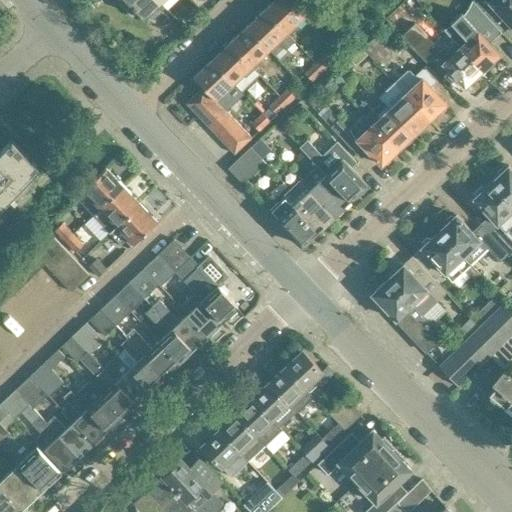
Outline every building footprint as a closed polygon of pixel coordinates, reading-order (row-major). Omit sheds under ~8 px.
[(114,0),(132,19),(139,13),(144,19),(161,3),(158,0),(114,0)] [(289,0),(273,0),(264,9),(286,32),(287,31),(290,34),(298,27),(295,24),(303,16),(309,21),(319,11),(308,0),(292,0),(291,2),(289,0)] [(511,0),(491,0),(490,2),(491,2),(482,10),(502,31),(502,32),(511,24),(511,25),(511,0)] [(502,31),(482,10),(474,2),(463,13),(449,26),(443,29),(459,46),(484,73),(494,64),(492,61),(499,55),(488,43),(500,32),(501,32),(502,31)] [(290,34),(287,31),(286,32),(264,9),(246,26),(268,49),(269,49),(275,55),(284,46),(287,49),(296,40),(290,34)] [(484,73),(459,46),(449,56),(415,22),(401,35),(428,63),(437,55),(443,61),(442,62),(464,87),(472,80),(474,82),(484,73)] [(246,26),(229,42),(254,69),(263,60),(260,57),(268,49),(246,26)] [(377,63),(401,42),(388,26),(378,35),(374,30),(360,44),(369,54),(368,54),(377,63)] [(229,42),(211,59),(233,82),(243,73),(246,76),(254,69),(229,42)] [(359,63),(368,54),(369,54),(360,44),(350,53),(359,63)] [(338,64),(326,51),(314,63),(322,71),(324,70),(328,74),(338,64)] [(233,82),(211,59),(193,76),(203,87),(186,103),(198,116),(216,99),(233,82)] [(322,71),(314,63),(305,72),(313,80),(322,71)] [(409,69),(395,82),(430,119),(437,112),(442,114),(446,110),(445,105),(447,103),(431,86),(437,80),(424,67),(415,75),(409,69)] [(395,82),(379,97),(382,101),(414,134),(415,133),(419,134),(423,130),(423,126),(430,119),(395,82)] [(287,104),(299,93),(291,84),(279,95),(287,104)] [(278,113),(287,104),(279,95),(270,105),(278,113)] [(207,125),(225,108),(216,99),(198,116),(207,125)] [(412,136),(414,134),(382,101),(373,109),(364,99),(357,106),(365,114),(364,114),(397,150),(405,143),(409,144),(413,140),(412,136)] [(216,135),(234,118),(225,108),(207,125),(216,135)] [(260,130),(271,120),(263,111),(252,122),(260,130)] [(397,150),(364,114),(349,128),(339,118),(331,126),(342,137),(358,156),(366,149),(381,165),(383,163),(387,165),(391,161),(390,156),(397,150)] [(225,145),(243,127),(234,118),(216,135),(225,145)] [(234,154),(252,136),(243,127),(225,145),(234,154)] [(261,138),(252,146),(263,158),(272,149),(261,138)] [(39,166),(31,158),(11,139),(0,150),(0,169),(19,187),(39,166)] [(351,167),(357,162),(358,161),(338,141),(322,156),(308,140),(300,147),(308,155),(350,200),(358,192),(360,193),(364,190),(364,186),(366,184),(351,167)] [(263,158),(252,146),(230,166),(245,182),(267,162),(263,158)] [(350,200),(308,155),(301,161),(310,171),(301,179),(301,180),(334,215),(350,200)] [(511,168),(509,165),(507,166),(505,164),(496,173),(498,175),(491,181),(511,203),(511,168)] [(106,168),(77,196),(94,214),(123,185),(106,168)] [(0,206),(19,187),(0,169),(0,206)] [(301,180),(301,179),(300,179),(291,187),(284,180),(277,186),(318,230),(334,215),(301,180)] [(511,203),(491,181),(484,188),(482,186),(473,194),(475,197),(474,198),(489,215),(481,222),(488,229),(487,230),(508,253),(509,253),(510,254),(511,252),(511,237),(506,231),(511,225),(511,203)] [(123,185),(94,214),(99,219),(111,232),(140,203),(123,185)] [(318,230),(277,186),(270,192),(278,201),(269,209),(276,217),(276,218),(301,245),(304,243),(306,244),(309,241),(309,238),(318,230)] [(132,245),(158,220),(140,203),(111,232),(121,243),(126,240),(132,245)] [(508,253),(487,230),(478,238),(456,214),(454,216),(450,215),(446,219),(447,223),(439,231),(470,264),(488,247),(500,261),(508,253)] [(75,233),(64,221),(55,230),(66,241),(75,233)] [(43,261),(61,245),(47,230),(29,247),(43,261)] [(470,264),(439,231),(431,238),(427,237),(423,241),(423,245),(412,255),(439,284),(440,283),(447,277),(431,261),(434,259),(453,280),(470,264)] [(84,242),(75,233),(66,241),(76,251),(84,242)] [(238,306),(218,285),(215,287),(197,267),(199,265),(190,256),(174,239),(158,254),(175,271),(176,270),(191,286),(190,286),(196,292),(222,320),(238,306)] [(57,277),(75,260),(61,245),(43,261),(45,264),(57,277)] [(43,261),(29,247),(20,255),(37,272),(45,264),(43,261)] [(175,271),(158,254),(144,267),(161,284),(175,271)] [(37,272),(20,255),(12,263),(28,280),(37,272)] [(448,291),(440,283),(439,284),(412,255),(403,264),(387,279),(422,315),(423,314),(448,291)] [(108,268),(97,257),(89,265),(99,276),(108,268)] [(71,292),(89,275),(75,260),(57,277),(71,292)] [(28,280),(12,263),(3,272),(19,289),(28,280)] [(144,267),(130,280),(146,297),(160,283),(144,267)] [(19,289),(3,272),(0,274),(0,286),(10,297),(19,289)] [(422,315),(387,279),(374,291),(374,297),(425,352),(443,335),(423,314),(422,315)] [(132,310),(146,297),(130,280),(116,294),(132,310)] [(10,297),(0,286),(0,303),(2,305),(10,297)] [(222,320),(196,292),(182,306),(188,312),(208,334),(222,320)] [(132,310),(116,294),(102,307),(117,323),(132,310)] [(208,334),(188,312),(180,319),(160,298),(153,304),(194,347),(208,334)] [(458,386),(511,333),(511,308),(503,299),(466,336),(454,347),(437,364),(458,386)] [(194,347),(153,304),(146,311),(166,333),(159,339),(180,361),(194,347)] [(117,323),(102,307),(90,318),(106,335),(117,323)] [(105,339),(87,321),(73,334),(91,352),(105,339)] [(180,361),(159,339),(152,346),(134,327),(127,334),(129,336),(165,374),(180,361)] [(454,347),(466,336),(459,328),(447,340),(454,347)] [(510,361),(511,358),(511,333),(497,348),(510,361)] [(104,366),(91,352),(73,334),(63,344),(78,360),(81,358),(96,375),(98,374),(109,386),(102,393),(123,415),(137,401),(104,366)] [(125,346),(118,353),(130,366),(151,388),(165,374),(129,336),(122,343),(125,346)] [(51,368),(52,367),(65,355),(59,348),(45,361),(51,368)] [(334,372),(327,364),(321,370),(301,349),(284,366),(306,389),(307,388),(310,391),(319,382),(322,384),(334,372)] [(151,388),(130,366),(118,353),(104,366),(137,401),(151,388)] [(63,379),(52,367),(51,368),(45,361),(31,375),(48,393),(63,379)] [(511,364),(507,371),(502,368),(491,381),(492,382),(494,380),(497,382),(488,393),(506,407),(507,406),(511,410),(511,364)] [(284,366),(267,381),(296,411),(298,413),(314,397),(306,389),(284,366)] [(48,393),(31,375),(16,388),(34,406),(48,393)] [(102,393),(89,379),(75,393),(108,428),(123,415),(102,393)] [(296,411),(267,381),(251,397),(279,427),(296,411)] [(47,421),(34,406),(16,388),(1,403),(9,411),(15,417),(21,410),(42,432),(36,438),(65,469),(80,455),(47,421)] [(108,428),(75,393),(71,388),(64,395),(81,413),(73,420),(94,442),(108,428)] [(337,419),(353,404),(345,395),(329,411),(337,419)] [(251,397),(234,413),(264,444),(281,429),(279,427),(251,397)] [(18,441),(0,421),(0,420),(9,411),(1,403),(0,403),(0,444),(1,446),(2,445),(8,450),(18,441)] [(361,412),(354,405),(353,404),(337,419),(339,421),(345,428),(361,412)] [(247,460),(264,444),(234,413),(218,429),(247,460)] [(94,442),(73,420),(66,427),(54,414),(47,421),(80,455),(94,442)] [(345,428),(339,421),(322,438),(328,444),(345,428)] [(208,438),(201,445),(230,477),(247,460),(218,429),(215,426),(205,436),(208,438)] [(357,482),(394,447),(383,436),(381,438),(373,429),(353,448),(344,438),(318,463),(328,474),(339,463),(357,482)] [(311,460),(322,450),(315,443),(304,453),(311,460)] [(36,445),(17,463),(43,490),(53,481),(57,480),(60,474),(61,473),(36,445)] [(405,459),(394,447),(357,482),(375,501),(364,511),(385,511),(400,498),(391,488),(411,470),(403,461),(405,459)] [(296,475),(311,460),(304,453),(288,468),(296,475)] [(212,511),(222,502),(213,492),(224,482),(199,456),(188,466),(180,458),(162,474),(195,509),(195,508),(199,511),(212,511)] [(0,484),(22,509),(43,490),(17,463),(0,479),(0,484)] [(191,511),(195,509),(162,474),(159,477),(158,476),(152,481),(153,483),(148,488),(170,511),(191,511)] [(282,497),(293,486),(286,479),(275,489),(282,497)] [(268,481),(244,503),(252,511),(265,511),(282,497),(275,489),(268,481)] [(22,509),(0,484),(0,511),(19,511),(20,511),(22,510),(22,509)] [(170,511),(148,488),(134,502),(143,511),(170,511)] [(429,492),(406,511),(450,511),(447,508),(443,508),(429,492)] [(143,511),(134,502),(122,511),(143,511)]
